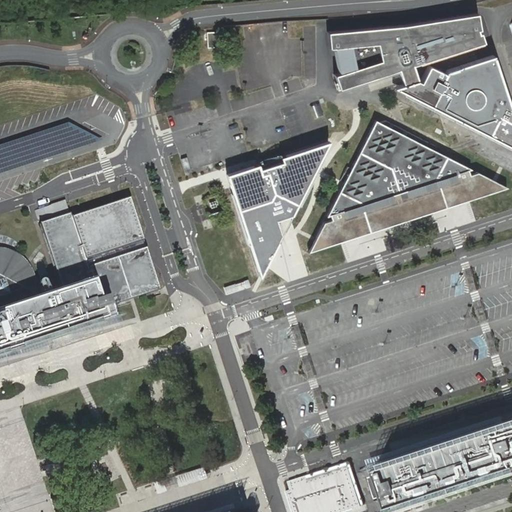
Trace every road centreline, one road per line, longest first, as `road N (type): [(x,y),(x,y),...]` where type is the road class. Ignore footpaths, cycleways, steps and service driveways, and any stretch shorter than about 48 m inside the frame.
road 1 (unclassified): [(511,222),(216,319)]
road 2 (unclassified): [(266,472),(511,392)]
road 3 (residential): [(156,40),(208,16),(389,0)]
road 4 (unclassified): [(266,472),(216,319)]
road 5 (unclassified): [(142,117),(134,147),(162,237)]
road 6 (unclassified): [(179,232),(142,117)]
